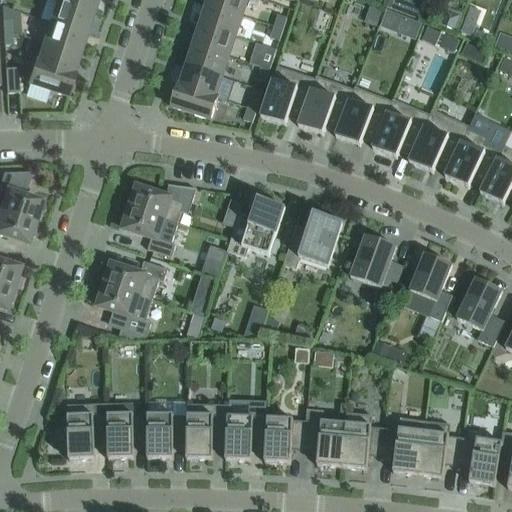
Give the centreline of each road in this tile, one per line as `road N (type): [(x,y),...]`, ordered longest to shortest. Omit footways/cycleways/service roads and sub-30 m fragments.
road 1 (residential): [(104,143),(293,169),(405,204),(511,255)]
road 2 (residential): [(0,504),(167,498),(381,511)]
road 3 (residential): [(104,143),(0,463)]
road 4 (residential): [(152,0),(104,143)]
